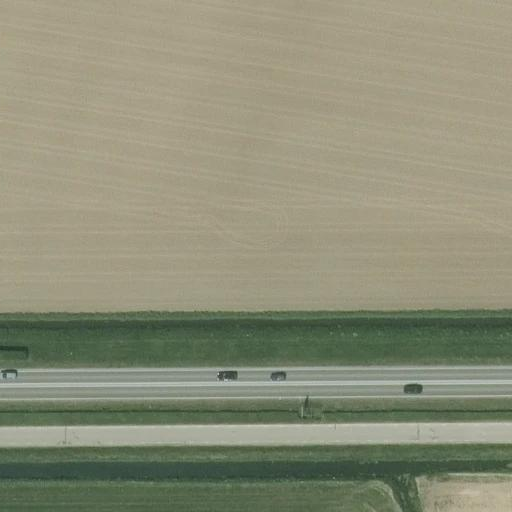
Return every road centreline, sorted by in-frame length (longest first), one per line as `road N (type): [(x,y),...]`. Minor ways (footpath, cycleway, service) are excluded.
road 1 (unclassified): [(511,434),(0,435)]
road 2 (trunk): [(511,382),(0,381)]
